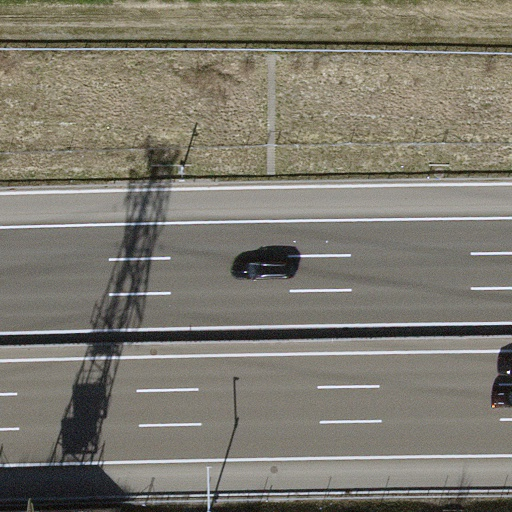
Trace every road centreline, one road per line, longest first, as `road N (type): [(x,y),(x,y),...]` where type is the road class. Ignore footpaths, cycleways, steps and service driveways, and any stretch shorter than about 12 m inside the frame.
road 1 (track): [(511,45),(0,34)]
road 2 (motorway): [(0,414),(511,403)]
road 3 (motorway): [(511,271),(0,281)]
